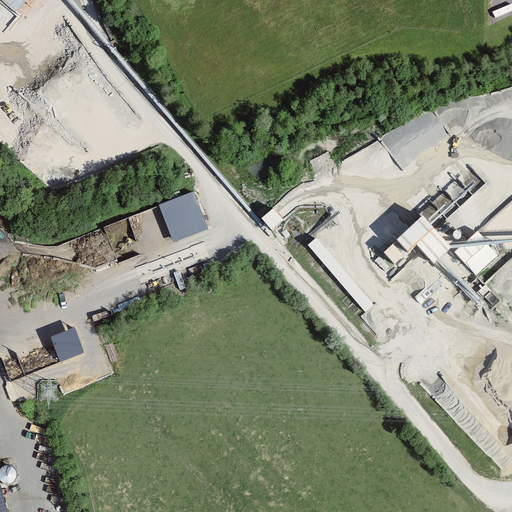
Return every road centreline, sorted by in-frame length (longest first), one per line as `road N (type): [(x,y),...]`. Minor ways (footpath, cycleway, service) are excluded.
road 1 (track): [(80,0),(86,27),(479,492),(511,494)]
road 2 (track): [(376,370),(400,349),(408,315),(360,266),(355,244),(366,227),(458,158),(511,161)]
road 3 (track): [(209,231),(215,247),(206,258),(97,297)]
road 4 (track): [(160,115),(92,160),(47,151)]
road 5 (track): [(407,331),(447,328),(511,378)]
